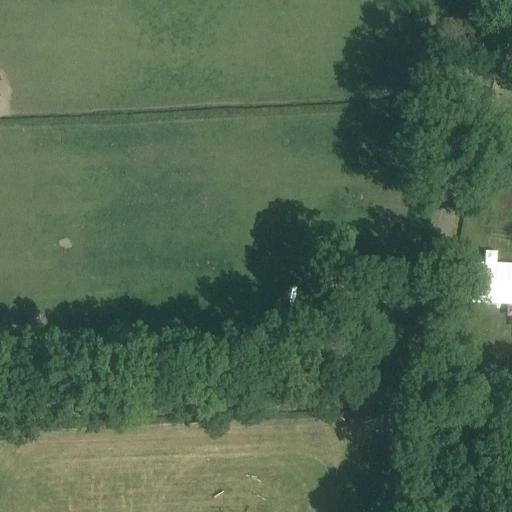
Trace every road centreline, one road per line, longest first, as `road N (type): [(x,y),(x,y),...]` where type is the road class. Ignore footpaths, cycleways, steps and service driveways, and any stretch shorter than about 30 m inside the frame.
road 1 (unclassified): [(0,404),(302,394),(408,399)]
road 2 (unclassified): [(408,399),(483,0)]
